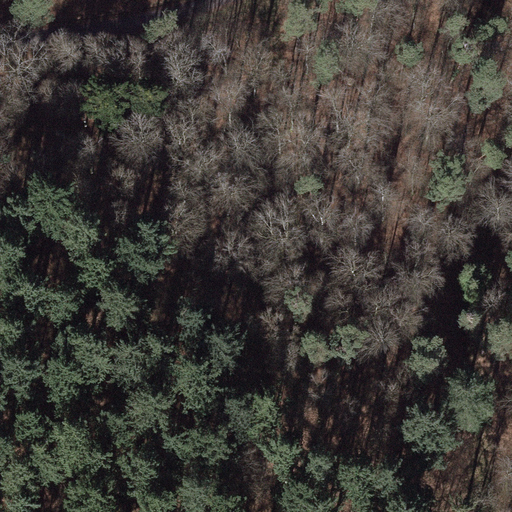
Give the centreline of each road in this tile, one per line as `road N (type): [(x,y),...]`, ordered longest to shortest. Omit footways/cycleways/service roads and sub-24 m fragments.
road 1 (track): [(502,511),(432,82),(443,0)]
road 2 (track): [(201,0),(0,39)]
